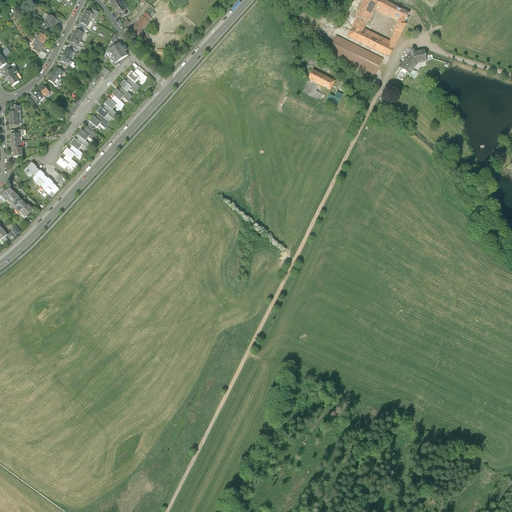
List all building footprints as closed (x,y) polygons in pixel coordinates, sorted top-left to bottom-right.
[(114,0),(110,3),(114,9),(121,4),(118,0),(114,0)] [(350,36),(392,57),(408,24),(406,23),(412,13),(386,0),(366,0),(358,17),(359,18),(350,36)] [(114,9),(118,15),(124,11),(125,9),(121,4),(114,9)] [(85,10),(82,16),(90,20),(93,14),(85,10)] [(140,35),(143,31),(154,17),(153,16),(148,13),(133,30),(140,35)] [(50,15),(46,21),(52,24),(55,20),(56,19),(50,15)] [(82,16),(79,22),(85,25),(87,26),(90,20),(82,16)] [(55,20),(52,24),(59,28),(61,23),(55,20)] [(49,31),(52,24),(46,21),(43,27),(49,31)] [(85,25),(79,22),(76,29),(82,32),(85,25)] [(76,29),(73,35),(81,40),(84,34),(82,32),(76,29)] [(143,31),(140,35),(147,48),(152,45),(143,31)] [(36,41),(42,44),(46,37),(39,33),(36,41)] [(73,35),(70,42),(78,46),(81,40),(73,35)] [(123,43),(118,35),(111,41),(115,47),(123,43)] [(385,59),(339,35),(331,50),(377,74),(385,59)] [(42,44),(36,41),(32,49),(38,53),(42,44)] [(130,55),(123,43),(115,47),(109,51),(116,63),(130,55)] [(66,49),(63,55),(73,60),(76,54),(66,49)] [(407,60),(402,67),(409,72),(416,76),(419,72),(414,69),(420,61),(427,59),(427,56),(428,56),(427,51),(417,53),(417,50),(416,49),(414,49),(414,50),(413,51),(413,54),(409,61),(407,60)] [(45,59),(47,53),(42,51),(39,56),(45,59)] [(63,55),(60,61),(67,65),(69,66),(73,60),(63,55)] [(0,60),(0,67),(1,69),(3,67),(8,63),(4,57),(0,60)] [(67,65),(60,61),(56,68),(62,72),(67,65)] [(8,63),(3,67),(8,73),(14,69),(9,62),(8,63)] [(111,70),(107,66),(101,73),(105,76),(106,77),(111,70)] [(409,72),(402,67),(396,74),(400,77),(399,78),(405,82),(406,79),(405,78),(409,72)] [(56,68),(52,74),(61,80),(65,74),(62,72),(56,68)] [(145,72),(140,68),(137,72),(135,70),(131,75),(132,77),(138,82),(141,78),(147,83),(150,77),(145,72)] [(5,75),(9,81),(18,75),(14,69),(8,73),(5,75)] [(337,81),(314,70),(310,79),(333,89),(337,81)] [(100,73),(71,111),(75,114),(105,76),(101,73),(100,73)] [(52,74),(49,80),(57,85),(61,80),(52,74)] [(9,81),(14,87),(23,81),(18,75),(9,81)] [(138,82),(132,77),(129,81),(127,79),(123,84),(125,86),(130,90),(133,87),(139,92),(142,85),(138,82)] [(390,88),(397,90),(400,83),(392,81),(390,88)] [(43,86),(36,92),(42,99),(49,93),(43,86)] [(130,90),(125,86),(121,90),(119,88),(115,93),(117,95),(123,99),(125,96),(131,101),(135,94),(130,90)] [(36,92),(30,97),(36,104),(42,99),(36,92)] [(123,99),(117,95),(114,99),(112,97),(107,102),(109,104),(115,108),(118,105),(124,109),(127,103),(123,99)] [(115,108),(109,104),(106,108),(104,106),(100,111),(102,113),(107,117),(110,114),(116,119),(119,112),(115,108)] [(107,117),(102,113),(98,116),(96,115),(92,120),(94,122),(99,125),(100,126),(102,122),(108,127),(112,121),(107,117)] [(94,122),(90,126),(95,130),(99,125),(94,122)] [(90,126),(89,126),(86,130),(84,128),(80,134),(82,135),(88,139),(91,136),(97,140),(100,134),(95,130),(90,126)] [(88,139),(82,135),(79,139),(77,137),(73,143),(75,144),(81,148),(84,145),(90,149),(93,143),(88,139)] [(81,148),(75,144),(72,148),(70,147),(66,152),(69,154),(74,158),(77,154),(83,158),(86,152),(81,148)] [(23,149),(14,150),(15,153),(17,153),(17,158),(25,157),(25,149),(23,149)] [(74,158),(69,154),(66,158),(63,157),(59,162),(66,167),(67,168),(70,164),(75,168),(80,162),(74,158)] [(15,159),(10,162),(13,167),(18,164),(15,159)] [(39,166),(34,162),(27,170),(31,175),(34,179),(36,178),(42,171),(38,167),(39,166)] [(59,162),(57,165),(64,170),(66,167),(59,162)] [(43,170),(42,171),(36,178),(39,183),(40,182),(44,186),(44,185),(51,178),(47,174),(43,170)] [(56,179),(63,184),(66,180),(59,175),(56,179)] [(51,178),(44,185),(47,191),(51,194),(54,197),(62,188),(61,188),(59,186),(55,182),(56,182),(51,178)] [(5,194),(4,194),(5,195),(9,199),(17,192),(12,187),(5,194)] [(21,196),(17,192),(9,199),(13,204),(21,196)] [(26,201),(21,196),(13,204),(18,208),(26,201)] [(30,205),(26,201),(18,208),(22,213),(23,212),(30,205)] [(31,204),(30,205),(23,212),(28,217),(36,209),(31,204)] [(14,230),(14,231),(19,236),(24,231),(19,225),(14,230)] [(10,234),(6,229),(0,234),(0,237),(3,241),(10,234)] [(14,231),(10,234),(14,239),(19,236),(14,231)]
